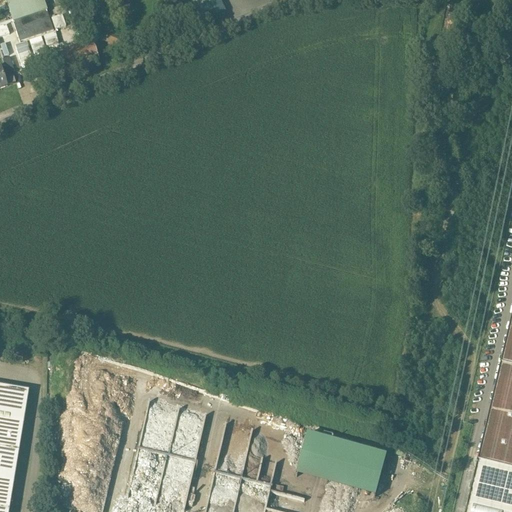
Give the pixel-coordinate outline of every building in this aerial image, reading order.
[(42,0),(22,0),(7,5),(13,21),(20,43),(53,31),(42,0)] [(221,14),(214,0),(191,0),(202,23),(221,14)] [(20,43),(13,21),(0,25),(0,54),(5,69),(7,76),(12,74),(29,69),(20,43)] [(91,43),(52,59),(57,70),(60,78),(99,62),(91,43)] [(12,74),(7,76),(5,69),(1,70),(6,87),(15,84),(12,74)] [(57,70),(50,73),(53,80),(60,78),(57,70)] [(511,330),(480,466),(511,473),(511,330)] [(0,511),(7,511),(27,392),(0,387),(0,511)] [(224,423),(208,511),(303,511),(306,498),(274,492),(275,484),(244,479),(249,453),(226,449),(230,424),(224,423)] [(195,478),(198,462),(142,450),(145,440),(142,432),(127,498),(133,500),(158,491),(163,492),(166,482),(168,489),(174,487),(180,488),(188,485),(187,490),(189,496),(191,490),(188,490),(189,485),(188,480),(195,478)] [(308,435),(306,454),(311,455),(314,435),(308,435)] [(469,511),(511,511),(511,473),(480,466),(469,511)]
